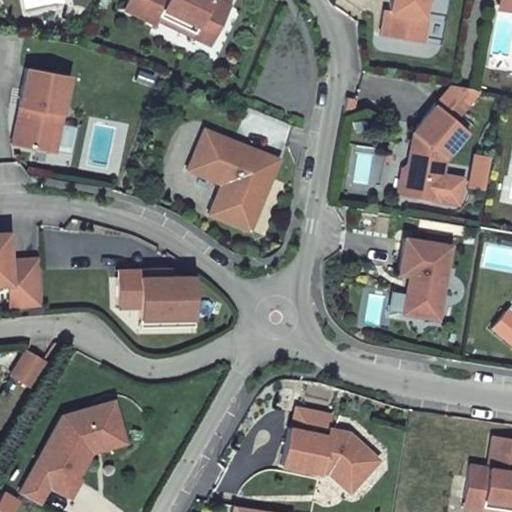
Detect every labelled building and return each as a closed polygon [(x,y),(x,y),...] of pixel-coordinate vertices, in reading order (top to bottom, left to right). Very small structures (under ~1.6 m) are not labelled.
[(128,0),(124,10),(155,24),(165,0),(128,0)] [(165,0),(155,24),(194,42),(213,0),(165,0)] [(213,0),(194,42),(211,49),(230,7),(213,0)] [(384,9),(380,36),(427,44),(431,18),(428,18),(430,0),(390,0),(389,9),(384,9)] [(511,0),(498,0),(497,9),(511,10),(511,0)] [(64,116),(72,76),(25,67),(18,107),(64,116)] [(450,85),(436,104),(456,120),(482,90),(476,90),(450,85)] [(456,120),(436,104),(424,119),(413,132),(447,162),(472,132),(456,120)] [(18,107),(11,145),(36,149),(57,153),(64,116),(18,107)] [(209,215),(251,232),(280,158),(246,145),(203,128),(187,170),(221,183),(209,215)] [(447,162),(413,132),(407,163),(400,167),(397,196),(462,206),(466,177),(446,173),(447,162)] [(468,188),(484,191),(489,158),(474,155),(468,188)] [(0,285),(9,285),(15,285),(13,259),(11,231),(0,231),(0,285)] [(403,314),(442,320),(454,244),(406,237),(402,259),(400,275),(409,276),(403,314)] [(15,285),(9,285),(10,308),(41,306),(38,257),(13,259),(15,285)] [(138,311),(138,275),(168,275),(168,268),(142,268),(115,268),(115,311),(138,311)] [(168,275),(138,275),(138,311),(138,327),(196,327),(196,275),(168,275)] [(511,345),(511,314),(506,309),(491,327),(511,345)] [(26,350),(10,377),(30,388),(46,361),(26,350)] [(62,414),(18,492),(40,505),(50,489),(71,500),(76,491),(83,481),(80,479),(93,455),(128,443),(116,399),(62,414)] [(328,435),(330,427),(333,413),(296,405),(291,427),(328,435)] [(287,446),(283,465),(327,475),(350,495),(381,460),(349,431),(330,427),(328,435),(291,427),(287,446)] [(511,469),(511,437),(490,435),(486,466),(511,469)] [(511,511),(511,509),(481,505),(486,466),(467,463),(461,510),(474,511),(511,511)] [(511,469),(486,466),(481,505),(511,509),(511,469)] [(2,489),(0,493),(0,511),(1,511),(14,511),(21,500),(2,489)]
